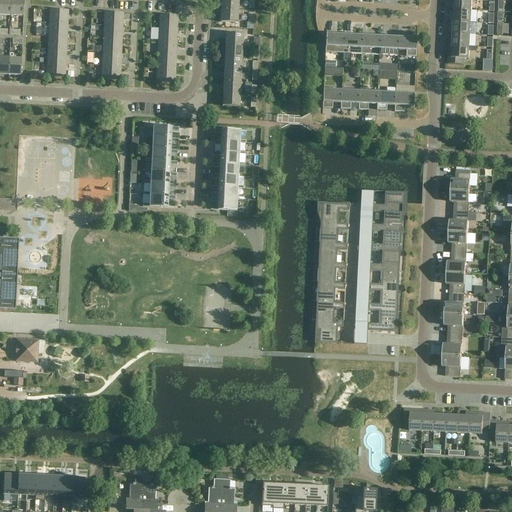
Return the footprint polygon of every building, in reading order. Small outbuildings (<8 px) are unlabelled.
[(0,0),(0,16),(11,17),(11,0),(0,0)] [(24,0),(11,0),(11,17),(23,17),(24,0)] [(221,0),(221,10),(239,11),(239,0),(221,0)] [(472,11),(472,0),(454,0),(454,10),(472,11)] [(49,23),(68,24),(69,11),(49,10),(49,23)] [(221,10),(220,23),(238,23),(239,11),(221,10)] [(454,10),(453,22),(471,23),(472,11),(454,10)] [(123,27),(124,13),(104,12),(104,26),(123,27)] [(178,30),(179,16),(159,15),(159,29),(178,30)] [(453,22),(453,34),(470,35),(471,23),(453,22)] [(49,23),(48,37),(68,38),(68,24),(49,23)] [(104,26),(103,39),(123,40),(123,27),(104,26)] [(159,29),(158,42),(177,43),(178,30),(159,29)] [(243,34),(237,34),(226,33),(225,46),(243,47),(243,34)] [(325,47),(325,53),(343,54),(344,35),(326,34),(325,47)] [(452,45),(452,46),(470,47),(470,35),(453,34),(452,39),(449,38),(449,45),(452,45)] [(362,36),(344,35),(343,54),(361,55),(362,36)] [(361,55),(379,56),(380,36),(362,36),(361,55)] [(398,37),(380,36),(379,56),(398,56),(398,50),(398,37)] [(67,51),(68,38),(48,37),(47,50),(67,51)] [(398,50),(406,51),(406,57),(416,57),(417,38),(398,37),(398,50)] [(122,54),(123,40),(103,39),(102,53),(122,54)] [(177,56),(177,43),(158,42),(157,55),(177,56)] [(247,47),(243,47),(225,46),(224,58),(242,59),(242,52),(247,53),(247,47)] [(470,47),(452,46),(452,51),(449,50),(448,58),(448,65),(464,65),(464,59),(469,59),(470,52),(478,52),(478,47),(470,47)] [(47,50),(47,63),(66,64),(67,51),(47,50)] [(102,53),(102,66),(121,67),(122,54),(102,53)] [(157,55),(157,69),(176,70),(177,56),(157,55)] [(0,75),(8,76),(9,58),(0,57),(0,75)] [(9,58),(8,76),(21,76),(21,58),(9,58)] [(241,71),(242,59),(224,58),(224,70),(241,71)] [(47,63),(46,77),(66,78),(66,64),(47,63)] [(102,66),(101,80),(120,81),(121,67),(102,66)] [(157,69),(156,83),(175,83),(176,70),(157,69)] [(241,83),(241,71),(224,70),(223,82),(241,83)] [(241,83),(223,82),(223,94),(240,95),(241,83)] [(323,89),(322,109),(332,109),(333,103),(341,104),(342,90),(323,89)] [(360,91),(342,90),(341,104),(340,110),(350,110),(351,104),(359,104),(360,91)] [(378,92),(360,91),(359,104),(358,110),(368,111),(369,105),(377,105),(378,92)] [(395,106),(396,93),(378,92),(377,105),(376,111),(386,112),(386,106),(394,106),(395,106)] [(414,94),(396,93),(395,106),(394,106),(394,112),(404,113),(404,107),(413,107),(414,94)] [(240,95),(223,94),(222,106),(240,107),(240,95)] [(153,127),(152,136),(152,138),(171,139),(172,127),(158,127),(153,127)] [(239,143),(240,140),(240,131),(235,131),(235,130),(221,130),(221,134),(221,141),(221,142),(239,143)] [(152,139),(152,147),(151,150),(171,151),(171,150),(171,143),(171,139),(152,138),(152,139)] [(220,145),(220,153),(239,154),(239,152),(239,143),(221,142),(220,145)] [(170,162),(170,154),(171,151),(151,150),(151,159),(151,161),(170,162)] [(220,157),(219,164),(219,165),(238,166),(238,163),(239,155),(239,154),(220,153),(220,157)] [(151,162),(150,170),(150,173),(169,174),(169,173),(170,166),(170,162),(151,161),(151,162)] [(219,168),(219,176),(238,177),(238,175),(238,166),(219,165),(219,168)] [(451,180),(451,191),(470,192),(471,171),(456,171),(458,171),(458,180),(451,180)] [(150,173),(150,182),(150,184),(169,185),(169,177),(169,174),(150,173)] [(219,179),(218,187),(237,188),(237,186),(238,177),(219,176),(219,179)] [(150,184),(149,193),(149,195),(168,196),(169,188),(169,185),(150,184)] [(218,191),(218,198),(218,199),(237,200),(237,197),(237,189),(237,188),(218,187),(218,191)] [(469,213),(470,192),(451,191),(450,202),(457,203),(456,212),(469,213)] [(372,212),(384,213),(384,212),(402,213),(403,193),(385,192),(384,206),(372,205),(372,212)] [(149,196),(149,204),(149,207),(164,208),(168,208),(168,200),(168,196),(149,195),(149,196)] [(0,210),(16,212),(17,200),(0,199),(0,210)] [(218,199),(218,202),(217,211),(221,211),(236,212),(236,209),(237,200),(218,199)] [(321,203),(320,223),(338,224),(339,210),(348,211),(349,204),(321,203)] [(401,233),(402,213),(384,212),(384,213),(383,225),(371,225),(371,232),(383,233),(383,232),(401,233)] [(468,233),(469,213),(456,212),(456,222),(449,221),(449,232),(468,233)] [(337,244),(338,230),(347,231),(348,224),(338,224),(320,223),(319,243),(337,244)] [(400,253),(401,233),(383,232),(383,233),(382,245),(370,245),(370,252),(382,252),(400,253)] [(467,254),(468,233),(449,232),(448,244),(455,244),(454,253),(467,254)] [(0,312),(10,313),(15,313),(18,242),(0,241),(0,312)] [(319,243),(318,263),(336,264),(336,263),(337,250),(347,250),(347,244),(337,244),(319,243)] [(369,272),(381,272),(399,273),(400,253),(382,252),(381,265),(369,264),(369,272)] [(466,274),(467,254),(454,253),(454,263),(447,262),(447,274),(466,274)] [(318,263),(317,283),(335,284),(335,283),(336,270),(346,270),(346,264),(336,263),(336,264),(318,263)] [(398,292),(399,273),(381,272),(380,285),(368,284),(368,291),(380,292),(398,292)] [(465,295),(466,274),(447,274),(446,285),(453,285),(452,294),(465,295)] [(334,303),(335,289),(345,290),(345,284),(335,283),(335,284),(317,283),(316,302),(334,303)] [(397,312),(398,292),(380,292),(379,304),(367,304),(367,311),(379,312),(379,311),(397,312)] [(445,303),(445,315),(464,316),(465,295),(452,294),(452,304),(445,303)] [(316,302),(315,322),(333,323),(334,309),(344,310),(344,303),(334,303),(316,302)] [(378,324),(366,324),(366,331),(396,332),(397,312),(379,311),(379,312),(378,324)] [(463,336),(464,316),(445,315),(444,326),(451,326),(450,336),(463,336)] [(337,327),(343,327),(343,321),(337,321),(337,323),(333,323),(315,322),(314,343),(336,344),(337,327)] [(443,345),(443,356),(462,357),(463,336),(450,336),(450,345),(443,345)] [(15,362),(37,363),(38,341),(16,340),(15,362)] [(461,378),(462,357),(443,356),(442,367),(448,367),(448,376),(446,376),(446,377),(461,378)] [(21,372),(2,371),(2,378),(12,379),(12,386),(20,387),(21,372)] [(410,431),(422,431),(423,410),(404,410),(404,426),(410,426),(409,431),(410,431)] [(435,411),(423,410),(422,431),(434,432),(435,415),(435,411)] [(466,416),(459,416),(458,433),(470,434),(471,413),(466,413),(466,416)] [(490,414),(471,413),(470,434),(482,434),(482,435),(483,430),(489,430),(490,430),(490,422),(490,414)] [(447,415),(435,415),(434,432),(446,433),(447,415)] [(459,416),(447,415),(446,433),(458,433),(459,416)] [(508,443),(509,423),(490,422),(490,430),(489,430),(489,437),(496,438),(496,443),(497,443),(508,443)] [(4,474),(3,494),(17,495),(18,475),(4,474)] [(18,475),(17,495),(26,495),(27,475),(18,475)] [(27,475),(26,495),(35,496),(36,476),(27,475)] [(35,496),(35,501),(45,501),(45,496),(46,476),(36,476),(35,496)] [(46,476),(45,496),(53,497),(54,477),(46,476)] [(125,510),(133,511),(141,511),(143,476),(135,476),(135,483),(133,483),(132,484),(130,484),(129,499),(126,499),(125,510)] [(151,477),(143,476),(141,511),(149,511),(158,511),(158,500),(155,500),(156,485),(153,485),(153,484),(151,484),(151,477)] [(53,497),(53,502),(62,502),(63,477),(54,477),(53,497)] [(63,477),(62,502),(72,503),(72,498),(73,477),(63,477)] [(73,477),(72,498),(86,498),(87,478),(73,477)] [(205,503),(204,511),(220,511),(222,480),(214,480),(213,487),(211,487),(211,488),(208,488),(208,503),(205,503)] [(220,511),(236,511),(237,504),(234,504),(235,489),(232,489),(232,488),(230,488),(230,481),(222,480),(220,511)] [(262,483),(261,506),(272,507),(273,484),(262,483)] [(272,507),(272,509),(284,510),(284,505),(285,484),(273,484),(272,507)] [(285,484),(284,505),(295,506),(296,485),(285,484)] [(296,485),(295,506),(305,506),(306,485),(296,485)] [(306,485),(305,506),(316,507),(317,486),(306,485)] [(317,486),(316,507),(327,507),(328,486),(317,486)] [(351,489),(351,500),(376,501),(376,490),(351,489)] [(351,500),(350,506),(355,506),(354,511),(375,511),(376,501),(351,500)]
